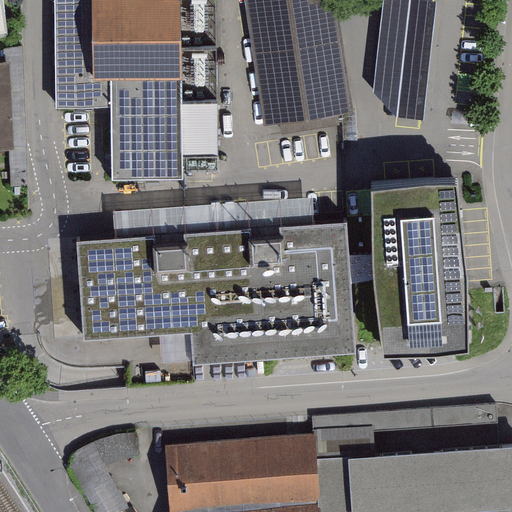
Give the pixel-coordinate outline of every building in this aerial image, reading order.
[(112,174),(179,173),(175,0),(50,0),(53,103),(107,102),(109,174),(112,174)] [(244,0),(264,127),(354,113),(336,0),(244,0)] [(395,100),(393,117),(426,120),(438,0),(385,0),(375,98),(395,100)] [(373,252),(375,277),(384,347),(437,346),(469,341),(468,268),(458,175),(425,175),(372,181),(373,246),(373,252)] [(116,232),(78,234),(85,332),(192,324),(194,356),(356,345),(352,279),(350,252),(347,216),(116,232)] [(375,277),(373,252),(350,252),(352,279),(375,277)] [(70,456),(98,511),(130,511),(108,468),(146,449),(133,425),(70,456)] [(511,511),(511,450),(310,458),(309,435),(164,440),(166,511),(511,511)]
